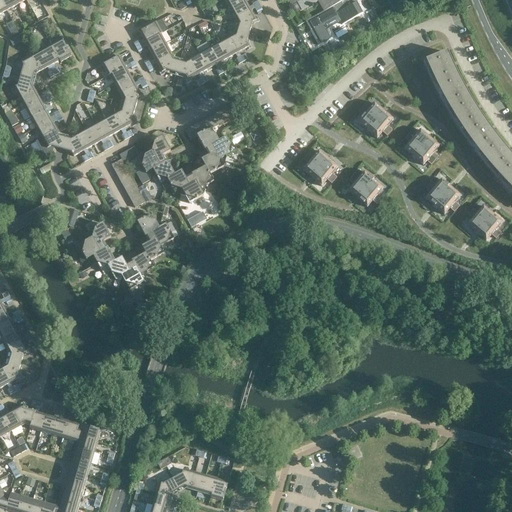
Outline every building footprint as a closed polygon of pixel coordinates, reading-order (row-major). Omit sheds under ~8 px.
[(16,6),(13,0),(0,0),(6,12),(16,6)] [(224,0),(229,9),(245,0),(244,0),(224,0)] [(260,6),(257,0),(251,3),(253,5),(249,7),(245,0),(229,9),(235,19),(237,18),(251,11),(254,9),(260,6)] [(302,0),(297,3),(301,11),(320,1),(325,11),(341,2),(340,0),(302,0)] [(357,4),(354,0),(344,0),(341,2),(325,11),(316,16),(316,17),(305,23),(309,29),(319,23),(320,24),(331,17),(337,28),(362,14),(360,15),(354,5),(357,4)] [(291,7),(295,15),(301,11),(297,3),(291,7)] [(256,21),(251,11),(237,18),(240,23),(238,30),(249,33),(252,23),(256,21)] [(206,22),(197,27),(199,30),(208,25),(206,22)] [(162,33),(156,23),(139,33),(143,40),(140,42),(138,40),(135,41),(133,43),(136,48),(161,34),(162,33)] [(15,28),(9,31),(12,37),(18,33),(15,28)] [(249,33),(238,30),(237,36),(231,39),(239,52),(246,49),(247,51),(252,48),(251,46),(248,47),(247,43),(249,33)] [(261,44),(267,45),(271,33),(264,32),(261,44)] [(166,44),(161,34),(136,48),(138,53),(144,50),(143,48),(147,46),(151,53),(166,44)] [(20,35),(9,41),(12,46),(23,40),(20,35)] [(235,59),(238,65),(244,61),(241,56),(239,52),(231,39),(230,37),(220,43),(229,58),(236,55),(238,58),(235,59)] [(71,57),(62,40),(51,46),(60,61),(61,63),(71,57)] [(229,58),(220,43),(210,48),(224,73),(229,70),(226,65),(224,66),(222,62),(229,58)] [(147,69),(153,66),(156,63),(170,56),(172,55),(166,44),(151,53),(154,60),(150,62),(149,60),(144,63),(147,69)] [(60,61),(51,46),(42,51),(55,76),(60,73),(58,68),(56,69),(53,65),(60,61)] [(224,73),(210,48),(200,54),(209,69),(216,65),(218,69),(216,70),(219,76),(224,73)] [(55,76),(42,51),(31,57),(40,72),(47,68),(50,72),(47,74),(50,79),(55,76)] [(447,53),(425,62),(431,75),(437,87),(458,76),(452,65),(447,53)] [(200,79),(204,84),(209,81),(206,76),(204,77),(202,73),(209,69),(200,54),(190,60),(191,62),(198,75),(200,79)] [(123,64),(119,56),(102,66),(108,77),(110,76),(134,62),(131,57),(126,59),(127,62),(123,64)] [(173,61),(170,56),(156,63),(160,70),(158,71),(161,76),(163,75),(162,73),(166,70),(176,74),(179,63),(173,61)] [(40,72),(31,57),(21,62),(23,66),(21,76),(31,80),(33,74),(35,73),(36,74),(40,72)] [(115,85),(131,77),(127,70),(131,68),(132,70),(137,67),(134,62),(110,76),(115,85)] [(198,75),(191,62),(186,65),(179,63),(176,74),(186,77),(189,80),(186,82),(188,84),(193,81),(192,79),(198,75)] [(31,80),(21,76),(18,86),(13,89),(19,99),(35,90),(33,87),(31,88),(30,86),(31,80)] [(437,87),(443,98),(449,110),(470,98),(463,87),(458,76),(437,87)] [(136,87),(140,85),(145,82),(142,77),(137,79),(138,81),(134,84),(131,77),(115,85),(121,95),(123,94),(136,87)] [(140,94),(136,87),(123,94),(126,100),(124,106),(135,109),(136,104),(138,99),(142,97),(143,99),(145,98),(142,93),(140,94)] [(39,97),(35,90),(19,99),(24,108),(49,96),(47,90),(42,93),(43,95),(39,97)] [(92,103),(96,92),(90,90),(87,102),(92,103)] [(52,101),(49,96),(24,108),(30,119),(46,111),(43,104),(42,104),(46,102),(48,104),(52,101)] [(449,110),(456,121),(463,133),(483,119),(476,109),(470,98),(449,110)] [(383,112),(374,104),(366,113),(375,121),(383,112)] [(135,109),(124,106),(122,113),(117,116),(124,129),(134,123),(132,119),(135,109)] [(229,111),(227,108),(223,110),(228,120),(233,117),(229,111)] [(60,115),(58,110),(53,113),(54,115),(50,118),(46,111),(30,119),(35,128),(60,115)] [(228,120),(223,110),(218,113),(223,122),(228,120)] [(385,130),(393,120),(383,112),(375,121),(385,130)] [(126,133),(124,129),(117,116),(116,113),(105,119),(114,135),(121,131),(123,135),(121,136),(123,141),(129,138),(126,133)] [(223,122),(218,113),(213,116),(219,125),(223,122)] [(366,113),(357,123),(367,131),(375,121),(366,113)] [(63,121),(60,115),(35,128),(41,139),(57,131),(53,123),(57,121),(59,123),(63,121)] [(14,116),(8,120),(12,127),(18,123),(14,116)] [(219,125),(213,116),(208,118),(214,128),(219,125)] [(214,128),(208,118),(204,121),(209,130),(211,129),(214,128)] [(114,135),(105,119),(95,125),(109,149),(114,147),(111,141),(109,142),(107,138),(114,135)] [(463,133),(471,144),(479,154),(498,140),(490,130),(483,119),(463,133)] [(209,130),(204,121),(199,123),(204,133),(209,130)] [(367,131),(377,139),(385,130),(375,121),(367,131)] [(204,133),(199,123),(194,126),(199,136),(204,133)] [(19,125),(13,129),(16,134),(22,131),(19,125)] [(109,149),(95,125),(85,130),(94,146),(101,142),(103,146),(101,147),(104,152),(109,149)] [(199,136),(194,126),(189,129),(195,138),(197,137),(199,136)] [(195,138),(189,129),(185,131),(190,141),(195,138)] [(211,129),(209,130),(204,133),(199,136),(197,137),(204,151),(211,147),(211,146),(219,142),(220,137),(215,136),(211,129)] [(85,130),(75,136),(83,151),(86,155),(89,161),(94,158),(91,152),(89,153),(87,150),(94,146),(85,130)] [(429,138),(420,130),(412,140),(421,148),(429,138)] [(57,131),(41,139),(36,141),(45,158),(52,155),(53,150),(54,148),(62,150),(68,152),(71,153),(74,157),(83,151),(75,136),(71,138),(66,136),(59,134),(57,131)] [(148,146),(147,151),(152,152),(156,159),(163,156),(170,152),(162,137),(148,145),(148,146)] [(225,139),(220,137),(219,142),(211,146),(211,147),(215,153),(219,160),(224,162),(226,157),(233,153),(226,138),(225,139)] [(431,156),(439,147),(429,138),(421,148),(431,156)] [(412,140),(403,150),(413,158),(421,148),(412,140)] [(479,154),(488,165),(496,175),(511,160),(511,156),(506,150),(498,140),(479,154)] [(431,166),(435,160),(431,156),(421,148),(413,158),(423,166),(426,162),(431,166)] [(136,157),(131,149),(119,156),(123,163),(136,157)] [(152,152),(147,151),(145,156),(138,160),(146,174),(151,175),(153,170),(160,166),(156,159),(152,152)] [(328,159),(318,151),(310,161),(320,169),(328,159)] [(215,153),(201,161),(202,161),(200,166),(206,168),(209,175),(210,175),(223,167),(224,162),(219,160),(215,153)] [(329,177),(338,168),(328,159),(320,169),(329,177)] [(124,165),(121,160),(111,166),(114,171),(124,165)] [(511,160),(496,175),(505,184),(511,191),(511,160)] [(310,161),(302,171),(312,179),(320,169),(310,161)] [(171,169),(167,162),(160,166),(153,170),(151,175),(156,177),(160,184),(167,180),(174,176),(176,171),(171,169)] [(50,164),(41,169),(44,174),(50,170),(50,164)] [(126,170),(124,165),(114,171),(116,175),(126,170)] [(206,168),(200,166),(199,171),(191,175),(195,182),(199,189),(205,191),(206,186),(214,182),(210,175),(209,175),(206,168)] [(320,169),(312,179),(321,187),(329,177),(320,169)] [(129,175),(126,170),(116,175),(119,180),(129,175)] [(365,190),(373,180),(364,172),(362,174),(358,170),(351,178),(356,182),(365,190)] [(181,172),(176,171),(174,176),(167,180),(175,194),(175,193),(180,195),(182,190),(189,186),(185,179),(181,172)] [(131,179),(129,175),(119,180),(122,185),(131,179)] [(134,184),(131,179),(122,185),(124,189),(134,184)] [(375,198),(383,189),(373,180),(365,190),(375,198)] [(451,188),(441,180),(433,189),(442,198),(451,188)] [(195,182),(189,186),(182,190),(180,195),(185,196),(189,204),(204,196),(203,196),(205,191),(199,189),(195,182)] [(356,182),(347,191),(357,200),(365,190),(356,182)] [(137,189),(134,184),(124,189),(127,194),(137,189)] [(143,185),(137,189),(139,194),(141,196),(147,192),(143,185)] [(452,206),(460,196),(451,188),(442,198),(452,206)] [(139,194),(137,189),(127,194),(129,199),(139,194)] [(433,189),(425,199),(434,207),(442,198),(433,189)] [(357,200),(367,208),(375,198),(365,190),(357,200)] [(141,196),(139,194),(129,199),(132,204),(142,198),(141,196)] [(144,203),(142,198),(132,204),(135,208),(144,203)] [(434,207),(444,215),(452,206),(442,198),(434,207)] [(492,215),(483,206),(475,216),(484,224),(492,215)] [(137,223),(145,238),(152,234),(152,233),(159,229),(160,224),(155,222),(151,215),(137,223)] [(494,232),(502,223),(492,215),(484,224),(494,232)] [(475,216),(466,226),(476,234),(484,224),(475,216)] [(65,217),(63,224),(72,228),(75,221),(65,217)] [(110,239),(102,224),(88,232),(88,233),(87,237),(93,239),(96,246),(97,246),(104,242),(110,239)] [(165,225),(160,224),(159,229),(152,233),(152,234),(155,240),(156,240),(160,247),(165,249),(166,243),(174,240),(166,225),(165,225)] [(476,234),(486,242),(494,232),(484,224),(476,234)] [(66,231),(61,234),(66,242),(71,239),(66,231)] [(93,239),(87,237),(86,242),(78,246),(86,261),(87,260),(91,262),(92,262),(93,256),(100,253),(100,252),(97,246),(96,246),(93,239)] [(156,240),(155,240),(141,248),(142,248),(140,253),(146,255),(150,262),(164,254),(163,254),(165,249),(160,247),(156,240)] [(111,256),(107,249),(100,252),(100,253),(93,256),(92,262),(97,263),(101,271),(107,267),(107,266),(114,263),(116,257),(111,256)] [(146,255),(140,253),(139,258),(132,262),(135,269),(136,269),(140,276),(145,277),(146,273),(154,269),(150,262),(146,255)] [(121,259),(116,257),(114,263),(107,266),(107,267),(115,280),(120,282),(122,276),(129,273),(129,272),(121,259)] [(144,283),(144,282),(145,277),(140,276),(136,269),(135,269),(129,272),(129,273),(122,276),(120,282),(126,283),(132,296),(139,298),(143,283),(144,283)] [(12,302),(9,296),(4,299),(0,300),(0,314),(5,311),(2,305),(5,302),(7,305),(12,302)] [(0,327),(20,316),(17,311),(12,314),(13,316),(9,318),(5,311),(0,314),(0,327)] [(23,322),(20,316),(0,327),(0,337),(1,340),(16,331),(12,324),(16,322),(17,324),(23,322)] [(31,337),(28,331),(23,334),(24,336),(20,338),(16,331),(1,340),(7,350),(9,349),(22,342),(26,340),(31,337)] [(26,348),(22,342),(9,349),(12,354),(10,361),(20,364),(23,354),(27,352),(28,354),(31,353),(28,347),(26,348)] [(20,364),(10,361),(8,367),(3,370),(10,384),(16,380),(17,382),(23,379),(22,377),(20,378),(18,374),(20,364)] [(2,368),(0,369),(0,389),(7,385),(9,390),(7,391),(9,396),(15,393),(12,388),(10,384),(3,370),(2,368)] [(43,404),(38,402),(36,408),(35,412),(31,423),(30,429),(41,432),(46,416),(38,414),(39,409),(42,410),(43,404)] [(19,407),(13,411),(20,424),(26,422),(31,423),(35,412),(25,410),(23,406),(25,405),(24,403),(18,405),(19,407)] [(2,405),(0,406),(0,413),(10,432),(21,426),(20,424),(13,411),(5,415),(3,411),(5,410),(2,405)] [(59,409),(54,407),(52,413),(55,414),(54,418),(46,416),(41,432),(52,435),(59,409)] [(65,410),(59,409),(52,435),(63,439),(68,422),(60,420),(61,416),(64,416),(65,410)] [(10,432),(0,413),(0,435),(1,438),(10,432)] [(82,415),(76,413),(74,419),(76,420),(75,424),(68,422),(63,439),(79,443),(78,448),(94,453),(101,431),(89,428),(84,426),(83,427),(79,426),(80,421),(82,415)] [(28,450),(26,445),(18,449),(21,454),(28,450)] [(77,448),(74,459),(91,464),(94,453),(78,448),(77,448)] [(18,449),(10,453),(13,458),(21,454),(18,449)] [(171,464),(168,458),(157,464),(160,470),(171,464)] [(91,464),(74,459),(71,470),(88,475),(91,464)] [(12,461),(8,464),(12,471),(17,469),(12,461)] [(16,479),(21,476),(17,469),(12,471),(16,479)] [(88,475),(71,470),(68,481),(85,486),(88,475)] [(182,474),(173,479),(178,490),(184,486),(186,487),(185,489),(190,490),(194,473),(183,470),(182,474)] [(205,477),(194,473),(190,490),(198,493),(196,497),(199,498),(205,477)] [(216,480),(205,477),(199,498),(202,499),(204,494),(211,496),(216,480)] [(29,479),(27,486),(33,488),(35,481),(29,479)] [(178,490),(173,479),(163,485),(159,483),(156,495),(173,500),(174,495),(172,495),(172,493),(178,490)] [(228,483),(216,480),(211,496),(210,498),(222,502),(228,483)] [(85,486),(68,481),(64,493),(81,497),(85,486)] [(3,492),(0,487),(0,511),(6,511),(7,511),(9,511),(17,511),(22,497),(11,494),(9,500),(4,498),(1,493),(3,492)] [(81,497),(64,493),(61,504),(62,504),(78,509),(81,497)] [(173,500),(156,495),(153,505),(174,511),(175,509),(171,507),(173,500)] [(29,511),(33,501),(22,497),(17,511),(29,511)] [(41,511),(44,504),(33,501),(29,511),(41,511)]
